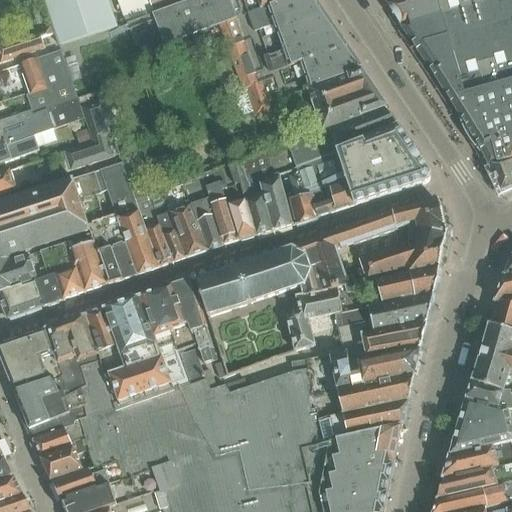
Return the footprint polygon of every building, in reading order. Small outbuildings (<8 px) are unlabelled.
[(44,0),(54,26),(57,35),(61,46),(117,28),(108,0),(44,0)] [(118,0),(127,25),(154,16),(197,0),(118,0)] [(154,16),(127,25),(147,77),(182,65),(184,64),(225,49),(235,78),(272,64),(275,74),(344,51),(323,19),(309,0),(293,0),(165,46),(154,16)] [(197,0),(154,16),(165,46),(293,0),(197,0)] [(511,0),(410,0),(388,7),(406,35),(405,35),(434,77),(451,103),(462,121),(473,139),(479,149),(484,157),(487,162),(490,167),(511,164),(511,0)] [(54,26),(0,46),(0,57),(2,64),(45,49),(42,39),(57,35),(54,26)] [(272,64),(235,78),(241,92),(247,90),(264,84),(271,104),(360,74),(344,51),(275,74),(272,64)] [(62,52),(21,66),(30,94),(27,96),(32,112),(34,115),(78,99),(62,52)] [(239,98),(236,103),(240,113),(245,115),(254,112),(256,117),(311,98),(323,134),(385,111),(382,108),(373,95),(374,94),(366,84),(359,75),(360,74),(271,104),(264,84),(247,90),(248,94),(239,98)] [(0,149),(35,137),(85,120),(78,99),(34,115),(32,112),(0,123),(0,149)] [(93,144),(66,153),(71,172),(114,158),(108,141),(116,138),(113,130),(115,129),(109,110),(107,110),(104,100),(82,107),(93,144)] [(323,134),(267,155),(274,176),(278,175),(293,171),(364,143),(363,142),(398,128),(386,111),(385,111),(323,134)] [(364,143),(293,171),(300,192),(319,186),(346,177),(356,208),(358,207),(366,204),(367,205),(369,204),(369,203),(378,200),(378,201),(381,200),(389,197),(389,198),(392,197),(392,196),(400,193),(401,194),(405,193),(404,192),(411,190),(412,191),(415,190),(414,189),(423,186),(424,187),(426,186),(426,185),(428,183),(429,181),(429,177),(429,174),(430,174),(428,172),(422,164),(423,164),(421,161),(421,162),(415,154),(416,153),(414,151),(413,151),(408,143),(408,142),(407,140),(406,141),(399,130),(398,128),(363,142),(364,143)] [(88,131),(77,134),(81,147),(92,143),(88,131)] [(35,137),(0,149),(0,166),(40,152),(39,148),(35,137)] [(66,153),(51,158),(57,177),(71,172),(66,153)] [(267,153),(229,168),(235,187),(240,185),(243,193),(242,193),(257,238),(275,234),(293,228),(291,222),(284,197),(280,182),(278,175),(274,176),(267,155),(267,153)] [(511,164),(490,167),(502,191),(511,186),(511,164)] [(122,165),(101,173),(108,194),(116,217),(118,217),(139,277),(161,270),(174,265),(150,196),(135,201),(127,181),(122,165)] [(0,174),(0,195),(28,186),(22,167),(0,174)] [(229,168),(204,177),(225,247),(241,243),(225,191),(228,189),(235,187),(229,168)] [(101,173),(95,175),(102,196),(108,194),(101,173)] [(95,175),(75,181),(81,203),(97,198),(102,196),(95,175)] [(138,177),(127,181),(135,201),(150,196),(154,194),(150,183),(138,177)] [(204,177),(184,184),(209,253),(225,247),(204,177)] [(324,199),(313,203),(318,219),(355,208),(356,208),(346,177),(319,186),(324,199)] [(0,262),(69,240),(90,233),(81,203),(75,181),(74,182),(73,181),(68,182),(69,183),(54,188),(54,187),(50,188),(33,194),(33,193),(28,194),(28,196),(12,201),(12,200),(7,201),(7,202),(0,204),(0,262)] [(184,184),(163,191),(187,260),(209,253),(184,184)] [(228,189),(225,191),(241,243),(256,238),(257,238),(242,193),(243,193),(240,185),(235,187),(228,189)] [(300,192),(287,196),(295,221),(297,227),(298,226),(298,228),(306,226),(305,224),(310,222),(311,224),(319,222),(318,219),(313,203),(324,199),(319,186),(300,192)] [(154,194),(150,196),(174,265),(187,260),(163,191),(154,194)] [(97,198),(81,203),(90,233),(92,237),(108,232),(124,282),(139,277),(118,217),(116,217),(105,221),(97,198)] [(354,286),(367,283),(368,284),(377,281),(438,268),(442,240),(443,240),(445,228),(443,228),(437,203),(392,214),(240,267),(240,266),(237,267),(237,268),(249,306),(302,288),(304,297),(297,298),(300,312),(294,314),(291,315),(289,318),(288,321),(288,325),(296,354),(306,351),(316,348),(310,322),(335,315),(342,314),(336,291),(346,289),(348,295),(356,294),(354,286)] [(108,232),(92,237),(108,287),(124,282),(108,232)] [(78,270),(56,276),(64,301),(108,287),(92,237),(70,243),(78,270)] [(69,240),(0,262),(0,297),(4,306),(3,306),(4,309),(5,309),(9,318),(8,318),(9,320),(11,320),(10,318),(24,313),(25,315),(27,314),(27,313),(41,307),(42,309),(44,308),(36,283),(56,276),(78,270),(70,243),(69,240)] [(249,306),(237,268),(197,282),(209,319),(249,306)] [(336,291),(342,314),(342,315),(433,294),(439,268),(438,268),(377,281),(382,300),(358,306),(356,294),(348,295),(346,289),(336,291)] [(56,276),(36,283),(44,308),(47,307),(47,306),(58,302),(59,303),(64,301),(56,276)] [(492,320),(490,326),(511,332),(511,277),(506,279),(501,296),(493,317),(492,320)] [(159,294),(172,334),(177,351),(180,353),(198,348),(205,366),(218,362),(217,359),(217,358),(216,358),(216,355),(216,354),(215,354),(193,282),(159,294)] [(196,352),(181,357),(180,353),(177,351),(172,334),(159,294),(106,312),(124,368),(107,375),(104,376),(106,387),(108,386),(117,413),(129,409),(207,382),(205,379),(196,352)] [(336,317),(344,355),(348,354),(350,367),(419,352),(421,340),(428,314),(425,313),(426,306),(430,306),(433,294),(342,315),(336,317)] [(107,375),(124,368),(106,312),(87,318),(107,375)] [(86,318),(66,325),(77,360),(81,384),(89,419),(79,421),(80,422),(80,423),(81,423),(85,437),(84,437),(86,442),(89,451),(94,465),(97,473),(117,467),(123,483),(154,473),(154,472),(161,469),(160,463),(138,467),(129,409),(117,413),(108,386),(106,387),(104,376),(102,363),(98,353),(88,324),(86,318)] [(80,422),(79,421),(89,419),(81,384),(77,360),(66,325),(48,331),(59,365),(63,378),(61,379),(55,383),(52,376),(35,382),(13,389),(30,431),(34,441),(80,422)] [(472,383),(472,384),(504,390),(511,391),(511,332),(490,326),(472,383)] [(55,383),(61,379),(63,378),(59,365),(48,331),(0,347),(0,353),(14,388),(13,389),(35,382),(52,376),(55,383)] [(419,352),(350,367),(348,354),(344,355),(329,359),(308,362),(293,365),(294,374),(296,373),(309,371),(314,400),(413,376),(415,371),(414,370),(419,352)] [(458,384),(462,354),(451,353),(447,383),(458,384)] [(174,511),(384,511),(387,501),(390,486),(391,482),(391,481),(393,473),(393,469),(394,465),(395,459),(397,453),(398,447),(402,429),(337,442),(318,446),(316,433),(318,433),(318,431),(317,432),(315,423),(310,401),(314,400),(309,371),(296,373),(294,374),(231,395),(226,387),(211,392),(207,393),(217,454),(218,460),(179,467),(187,491),(171,497),(174,511)] [(413,376),(314,400),(310,401),(315,423),(408,401),(413,376)] [(180,488),(164,493),(168,510),(164,511),(163,511),(174,511),(171,497),(187,491),(179,467),(218,460),(217,454),(207,393),(211,392),(207,382),(129,409),(138,467),(160,463),(161,469),(172,465),(180,488)] [(468,399),(468,400),(509,411),(509,412),(511,412),(511,411),(511,391),(504,390),(472,384),(468,399)] [(454,446),(451,457),(510,444),(511,443),(511,411),(511,412),(509,412),(509,411),(468,400),(461,422),(460,425),(454,446)] [(318,433),(316,433),(318,446),(337,442),(402,429),(408,401),(315,423),(317,432),(318,431),(318,433)] [(34,441),(43,461),(74,450),(73,446),(86,442),(84,437),(85,437),(81,423),(80,423),(80,422),(34,441)] [(74,450),(43,461),(52,482),(57,479),(82,470),(76,455),(85,452),(89,451),(86,442),(73,446),(74,450)] [(443,482),(511,463),(511,452),(510,444),(451,457),(443,482)] [(0,459),(0,481),(12,477),(3,459),(0,459)] [(511,463),(443,482),(437,501),(511,481),(511,463)] [(154,473),(123,483),(63,503),(66,511),(106,511),(111,510),(128,504),(164,493),(180,488),(172,465),(161,469),(154,472),(154,473)] [(63,503),(123,483),(117,467),(97,473),(94,475),(92,470),(83,472),(59,482),(54,485),(63,503)] [(0,504),(22,497),(12,477),(0,481),(0,504)] [(433,511),(472,511),(488,508),(488,510),(498,507),(499,511),(511,509),(511,481),(437,501),(433,511)] [(162,511),(164,511),(168,510),(164,493),(128,504),(111,510),(106,511),(162,511)] [(0,511),(29,511),(22,497),(0,504),(0,511)]
